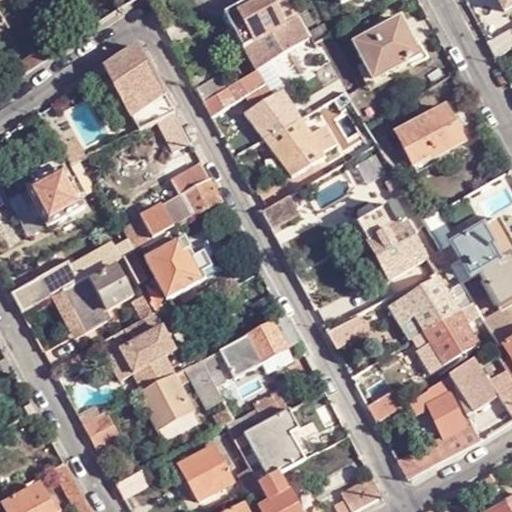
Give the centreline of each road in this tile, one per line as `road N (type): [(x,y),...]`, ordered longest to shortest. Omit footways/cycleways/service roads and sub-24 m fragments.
road 1 (residential): [(408,502),(145,22),(0,120)]
road 2 (residential): [(0,310),(113,511)]
road 3 (residential): [(443,0),(511,128)]
road 4 (residential): [(408,502),(511,440)]
